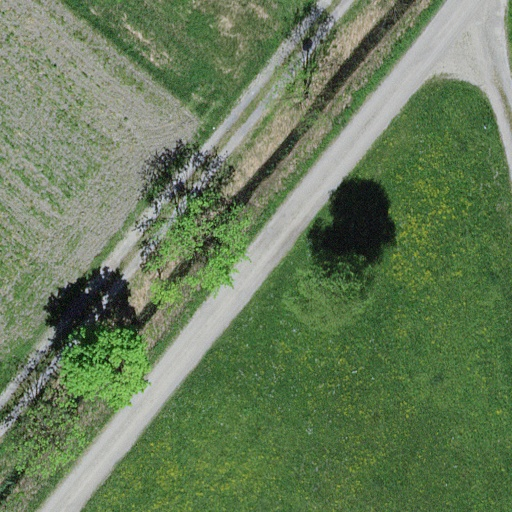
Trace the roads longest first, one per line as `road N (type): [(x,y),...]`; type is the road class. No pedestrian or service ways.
road 1 (track): [(478,0),(66,511)]
road 2 (track): [(344,0),(0,435)]
